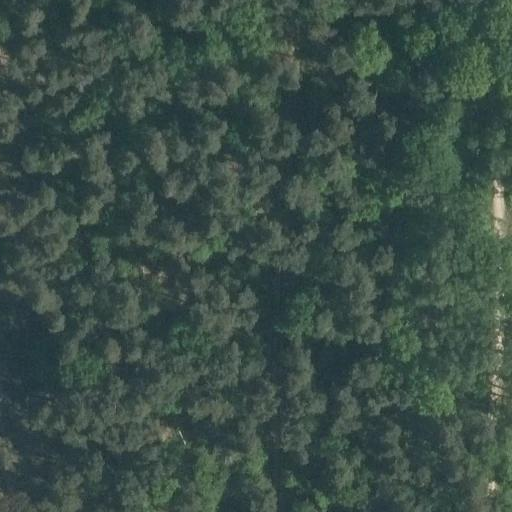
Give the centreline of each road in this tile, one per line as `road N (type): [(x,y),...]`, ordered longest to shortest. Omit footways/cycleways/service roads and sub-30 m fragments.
road 1 (track): [(285,0),(295,154),(282,245),(272,511)]
road 2 (track): [(507,511),(506,0)]
